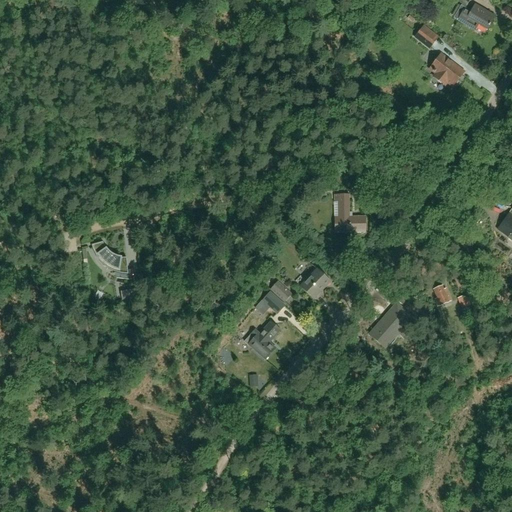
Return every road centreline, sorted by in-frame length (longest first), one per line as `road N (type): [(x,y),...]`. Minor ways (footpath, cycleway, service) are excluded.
road 1 (residential): [(234,445),(428,208),(511,67)]
road 2 (track): [(59,239),(232,198),(260,179),(283,128),(331,106),(384,123),(451,174)]
